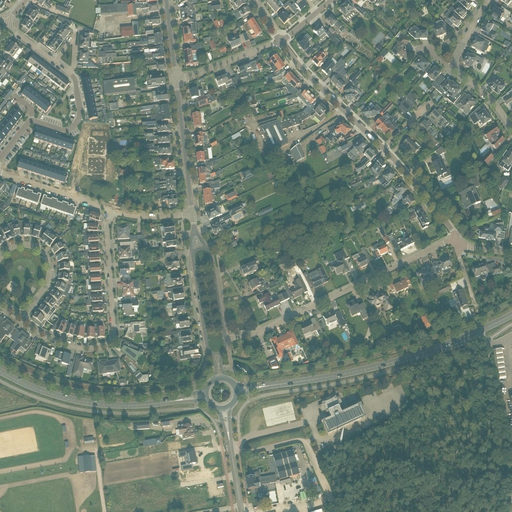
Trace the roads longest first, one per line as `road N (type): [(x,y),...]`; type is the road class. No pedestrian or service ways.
road 1 (primary): [(270,386),(373,368),(511,315)]
road 2 (residential): [(224,340),(455,243)]
road 3 (residential): [(112,211),(112,343),(69,345),(22,320)]
road 4 (primary): [(173,401),(67,398),(0,370)]
road 5 (residential): [(511,128),(454,69),(488,0)]
road 6 (residential): [(385,149),(281,41)]
road 7 (residential): [(0,159),(31,121),(63,130),(77,122),(68,72)]
road 8 (unclassified): [(191,215),(175,78)]
road 9 (residential): [(22,320),(51,267),(27,244),(0,257)]
